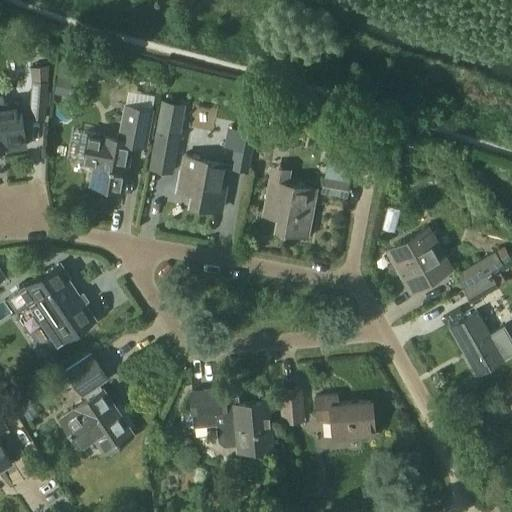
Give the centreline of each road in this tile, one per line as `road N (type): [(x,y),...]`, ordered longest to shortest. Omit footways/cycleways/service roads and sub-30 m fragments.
road 1 (unclassified): [(382,337),(184,345),(127,249)]
road 2 (unclassified): [(127,249),(352,285),(382,337)]
road 3 (residential): [(464,511),(429,413),(382,337)]
road 4 (unclassified): [(0,218),(127,249)]
